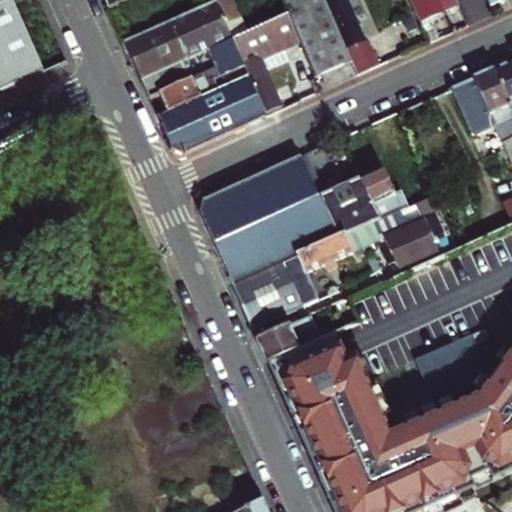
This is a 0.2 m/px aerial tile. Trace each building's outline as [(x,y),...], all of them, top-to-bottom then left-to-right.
[(0,0),(0,95),(38,78),(3,0),(0,0)] [(232,39),(256,28),(243,0),(220,0),(123,42),(140,79),(182,61),(206,50),(232,39)] [(351,61),(323,0),(280,0),(287,15),(298,40),(314,76),(351,61)] [(323,0),(351,61),(357,76),(379,66),(371,48),(364,40),(353,15),(347,2),(346,0),(323,0)] [(353,15),(362,12),(356,0),(350,0),(347,2),(353,15)] [(413,0),(425,26),(449,15),(442,0),(413,0)] [(442,0),(449,15),(458,11),(452,0),(442,0)] [(256,28),(232,39),(247,75),(264,113),(279,106),(259,57),(298,40),(287,15),(256,28)] [(232,39),(206,50),(218,76),(206,81),(202,71),(189,77),(182,61),(140,79),(148,98),(158,94),(166,111),(247,75),(232,39)] [(511,105),(511,62),(496,69),(511,105)] [(471,134),(494,124),(511,164),(511,199),(501,204),(511,229),(511,105),(496,69),(452,89),(471,134)] [(264,113),(247,75),(166,111),(156,115),(171,148),(184,153),(265,116),(264,113)] [(319,198),(300,156),(196,202),(215,242),(279,214),(299,257),(338,240),(320,200),(319,198)] [(359,183),(372,209),(394,198),(382,173),(359,183)] [(377,223),(378,222),(372,209),(359,183),(359,182),(320,200),(338,240),(377,223)] [(399,196),(394,198),(372,209),(378,222),(405,210),(399,196)] [(303,277),(370,247),(387,241),(425,223),(417,205),(405,210),(378,222),(377,223),(338,240),(299,257),(284,264),(304,307),(314,303),(303,277)] [(279,214),(215,242),(234,286),(284,264),(299,257),(279,214)] [(403,277),(441,261),(425,223),(387,241),(391,252),(387,254),(390,261),(394,258),(403,277)] [(304,307),(284,264),(234,286),(253,329),(304,307)] [(320,340),(310,318),(259,341),(268,363),(320,340)] [(490,338),(485,329),(415,360),(425,382),(481,356),(476,344),(490,338)] [(421,511),(511,472),(511,355),(483,395),(392,437),(353,351),(346,354),(337,332),(320,340),(268,363),(334,511),(421,511)]
